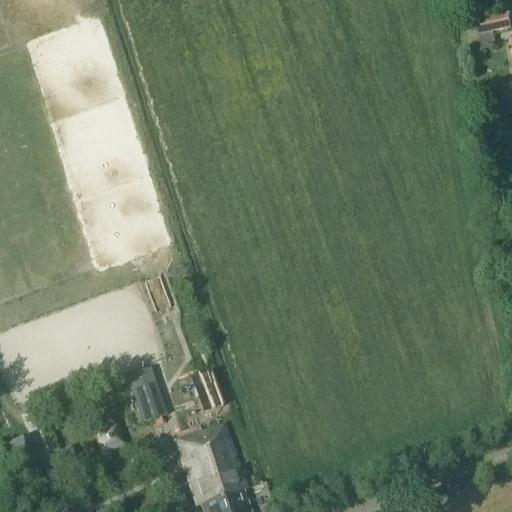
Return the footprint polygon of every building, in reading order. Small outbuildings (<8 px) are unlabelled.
[(460,13),(463,25),(473,23),(471,11),(460,13)] [(511,31),(507,15),(473,24),(480,51),(496,46),(493,35),(511,31)] [(127,378),(143,425),(168,417),(152,369),(127,378)] [(229,412),(214,375),(198,381),(214,419),(229,412)] [(248,511),(241,490),(245,489),(224,424),(173,440),(195,506),(199,504),(201,511),(248,511)] [(114,427),(93,434),(101,455),(121,447),(114,427)] [(29,442),(0,452),(20,507),(49,496),(29,442)]
